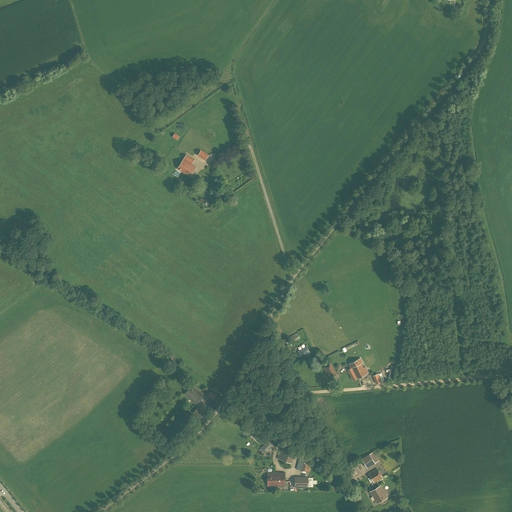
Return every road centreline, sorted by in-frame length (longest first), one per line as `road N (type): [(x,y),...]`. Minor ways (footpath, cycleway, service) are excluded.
road 1 (unclassified): [(102,511),(216,412),(290,281),(482,47),(490,0)]
road 2 (track): [(300,393),(511,374)]
road 3 (track): [(355,511),(356,491),(300,393)]
